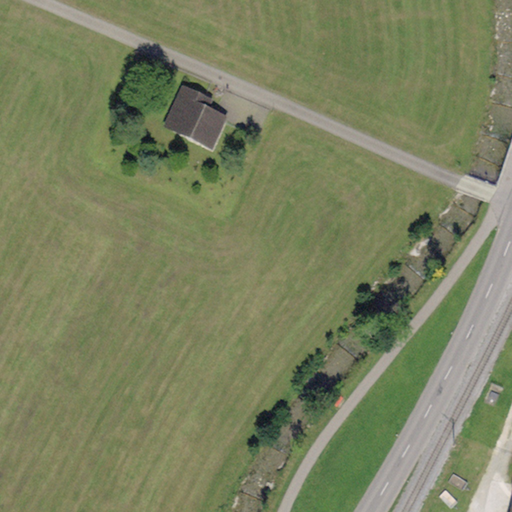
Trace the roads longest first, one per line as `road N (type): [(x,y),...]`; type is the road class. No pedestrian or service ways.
road 1 (track): [(31,0),(511,203)]
road 2 (secondary): [(511,239),(470,333),(370,511)]
